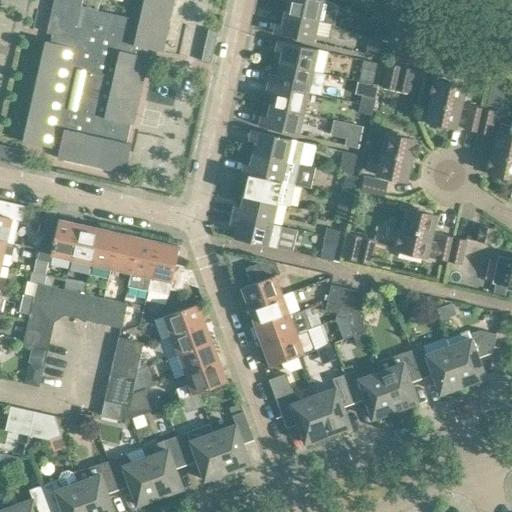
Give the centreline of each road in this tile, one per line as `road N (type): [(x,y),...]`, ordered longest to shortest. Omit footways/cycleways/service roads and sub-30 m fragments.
road 1 (residential): [(290,489),(192,219)]
road 2 (residential): [(511,311),(267,255)]
road 3 (residential): [(192,219),(244,0)]
road 4 (residential): [(192,219),(0,178)]
road 5 (residential): [(465,426),(290,489)]
road 6 (residential): [(471,189),(473,170),(461,154),(433,158),(425,176),(432,193),(465,196)]
road 7 (residential): [(365,511),(480,468)]
